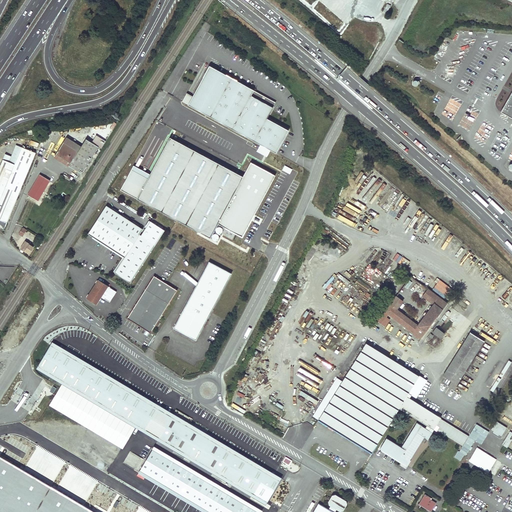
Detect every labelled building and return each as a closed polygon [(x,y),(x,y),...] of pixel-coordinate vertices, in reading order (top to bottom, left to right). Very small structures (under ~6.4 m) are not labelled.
[(232,129),(250,95),(253,90),(245,85),(239,82),(223,73),(217,70),(209,66),(188,104),(232,129)] [(511,89),(500,110),(511,116),(511,89)] [(258,99),(250,95),(232,129),(254,141),(266,118),(273,107),(264,103),(258,99)] [(266,118),(254,141),(276,153),(288,130),(280,125),(274,122),(266,118)] [(102,147),(106,140),(97,134),(93,140),(102,147)] [(260,224),(263,219),(260,217),(269,200),(263,197),(266,192),(269,187),(275,175),(250,162),(243,176),(233,171),(227,168),(209,158),(203,155),(185,146),(179,142),(169,137),(149,176),(132,167),(120,189),(210,237),(217,223),(242,237),(248,225),(251,219),(256,221),(260,224)] [(80,147),(65,138),(53,157),(80,174),(98,147),(85,139),(80,147)] [(21,148),(15,145),(8,163),(13,165),(21,148)] [(35,153),(21,148),(13,165),(8,163),(2,160),(0,164),(0,221),(6,224),(35,153)] [(276,160),(283,164),(287,158),(279,154),(276,160)] [(38,177),(27,197),(37,202),(48,182),(38,177)] [(125,257),(115,273),(131,283),(155,245),(139,234),(143,229),(106,206),(88,234),(125,257)] [(18,234),(21,236),(25,230),(22,228),(21,229),(19,227),(16,232),(19,234),(18,234)] [(30,244),(25,241),(20,249),(25,252),(25,251),(29,254),(33,247),(29,244),(30,244)] [(231,273),(209,261),(173,328),(196,340),(203,327),(206,320),(231,273)] [(177,290),(154,276),(127,319),(145,330),(149,333),(150,333),(177,290)] [(107,286),(98,280),(86,298),(96,304),(107,286)] [(332,283),(326,288),(337,299),(342,293),(332,283)] [(447,303),(428,289),(423,296),(433,304),(420,322),(414,317),(411,320),(396,309),(403,301),(396,295),(377,320),(384,326),(389,320),(385,317),(388,314),(393,317),(407,328),(420,338),(447,303)] [(26,300),(20,311),(28,316),(35,305),(26,300)] [(407,328),(393,317),(391,320),(405,331),(407,328)] [(445,334),(436,328),(433,333),(441,339),(445,334)] [(484,341),(470,332),(443,375),(451,381),(448,386),(453,390),(484,341)] [(160,405),(52,341),(50,344),(158,408),(160,405)] [(426,380),(366,343),(342,381),(336,377),(334,382),(340,385),(326,406),(321,403),(313,416),(323,422),(327,425),(371,452),(399,408),(427,425),(425,428),(417,423),(402,446),(407,449),(406,450),(387,438),(380,449),(402,462),(407,465),(424,437),(428,439),(432,432),(429,430),(431,427),(434,429),(441,417),(409,397),(407,396),(408,393),(411,394),(416,397),(426,380)] [(158,408),(50,344),(38,365),(146,429),(158,408)] [(146,429),(38,365),(36,368),(144,432),(146,429)] [(340,385),(334,382),(321,403),(326,406),(340,385)] [(173,413),(160,405),(158,408),(146,429),(144,432),(158,440),(159,437),(172,416),(173,413)] [(282,477),(173,413),(172,416),(280,480),(282,477)] [(280,480),(172,416),(159,437),(267,501),(280,480)] [(491,429),(502,436),(507,427),(497,421),(491,429)] [(458,434),(439,423),(436,429),(455,440),(458,434)] [(511,439),(511,431),(510,431),(502,444),(507,447),(511,439)] [(267,501),(159,437),(158,440),(265,505),(267,501)] [(136,511),(13,439),(11,442),(129,511),(136,511)] [(129,511),(11,442),(0,460),(0,463),(82,511),(129,511)] [(261,511),(262,510),(154,446),(152,449),(258,511),(261,511)] [(477,447),(473,453),(470,459),(485,469),(485,470),(488,472),(496,459),(493,457),(489,463),(484,460),(488,454),(477,447)] [(258,511),(152,449),(140,470),(210,511),(258,511)] [(139,470),(144,458),(129,452),(124,464),(139,470)] [(488,454),(484,460),(489,463),(493,457),(488,454)] [(291,460),(286,457),(283,461),(289,465),(291,460)] [(82,511),(0,463),(0,467),(75,511),(82,511)] [(210,511),(140,470),(138,473),(203,511),(210,511)] [(431,498),(425,494),(423,498),(425,499),(421,505),(431,511),(436,503),(430,499),(431,498)] [(330,510),(318,503),(313,511),(333,511),(336,508),(340,510),(343,510),(346,504),(345,501),(343,500),(341,500),(338,499),(338,497),(335,495),(333,496),(329,502),(330,504),(332,505),(330,510)]
